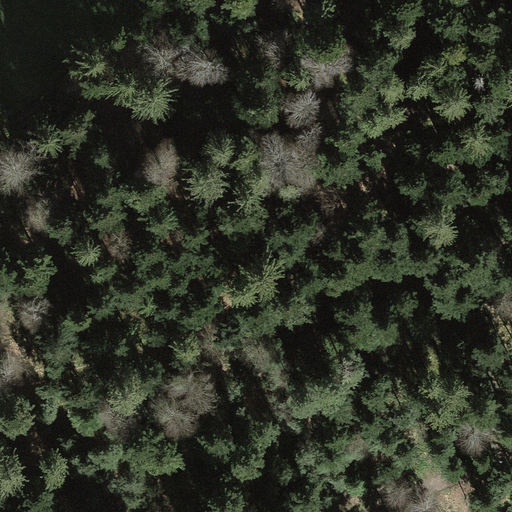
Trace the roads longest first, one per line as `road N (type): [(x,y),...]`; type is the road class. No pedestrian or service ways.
road 1 (track): [(375,511),(511,456)]
road 2 (track): [(0,76),(44,57),(122,0)]
